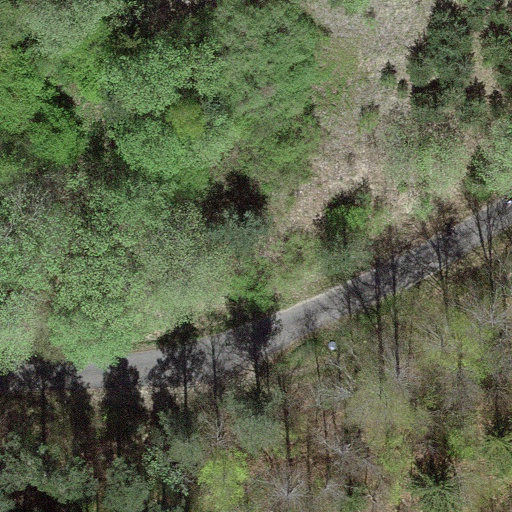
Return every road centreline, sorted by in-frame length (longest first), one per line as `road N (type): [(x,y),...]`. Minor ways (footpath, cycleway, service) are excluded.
road 1 (unclassified): [(0,378),(145,380),(201,368),(412,265),(511,206)]
road 2 (track): [(201,368),(284,380),(365,356),(511,275)]
